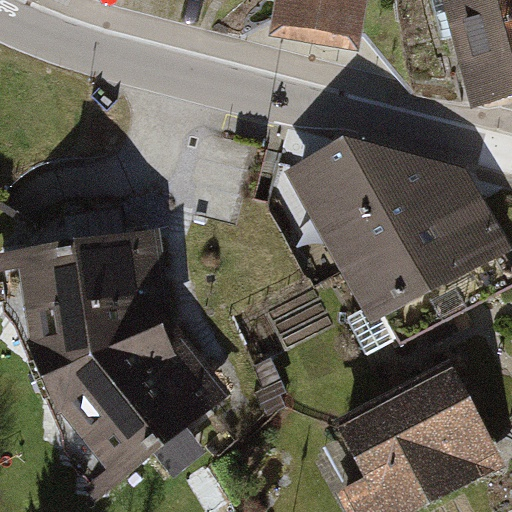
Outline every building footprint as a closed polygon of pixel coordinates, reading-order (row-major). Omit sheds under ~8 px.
[(278,0),(273,33),(363,48),(371,0),(278,0)] [(511,101),(511,0),(447,0),(474,111),(511,101)] [(363,146),(336,139),(284,176),(368,333),(443,289),(363,146)] [(511,250),(476,180),(363,146),(443,289),(511,254),(511,250)] [(164,238),(11,261),(29,384),(101,499),(232,410),(172,324),(164,238)] [(444,381),(317,447),(351,511),(416,511),(492,473),(444,381)]
